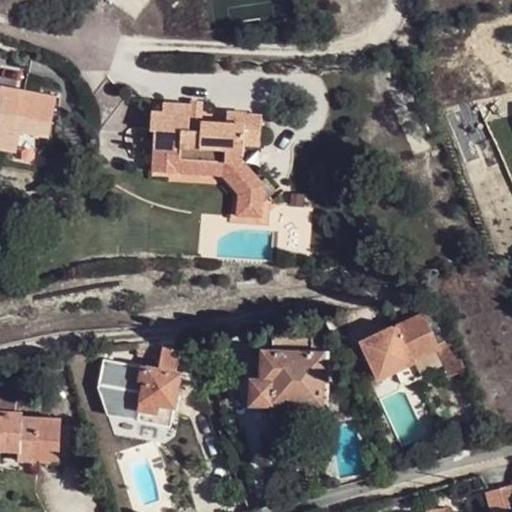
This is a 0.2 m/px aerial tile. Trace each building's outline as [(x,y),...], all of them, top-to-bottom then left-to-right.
[(0,91),(0,148),(18,152),(21,132),(50,137),(58,95),(1,85),(0,91)] [(154,131),(153,150),(181,151),(180,159),(226,163),(226,177),(240,192),(259,175),(244,160),(245,143),(261,144),(263,115),(226,112),(225,121),(205,121),(203,121),(202,128),(189,128),(191,110),(192,105),(163,103),(162,111),(152,111),(150,131),(154,131)] [(205,111),(191,110),(189,128),(202,128),(203,121),(205,121),(205,111)] [(180,159),(153,157),(152,172),(226,177),(226,163),(180,159)] [(263,180),(259,175),(240,192),(239,215),(265,216),(266,201),(254,188),(263,180)] [(278,189),(266,176),(263,180),(254,188),(266,201),(278,189)] [(389,329),(401,352),(412,347),(417,358),(440,348),(439,345),(449,341),(452,339),(436,305),(422,309),(424,314),(389,329)] [(389,329),(365,340),(382,375),(417,358),(412,347),(401,352),(389,329)] [(273,402),(300,404),(324,404),(325,352),(311,350),(311,335),(274,333),(273,351),(264,351),(263,380),(252,379),(252,402),(273,402)] [(449,341),(439,345),(440,348),(453,375),(467,369),(452,339),(449,341)] [(159,367),(142,364),(140,381),(143,382),(139,409),(162,413),(176,404),(181,371),(177,370),(180,350),(163,347),(159,367)] [(0,398),(0,407),(9,408),(9,399),(0,398)] [(300,415),(300,404),(273,402),(272,415),(300,415)] [(19,441),(19,452),(17,460),(59,462),(61,419),(22,417),(23,413),(9,412),(9,408),(0,407),(0,450),(5,451),(6,440),(19,441)] [(5,451),(19,452),(19,441),(6,440),(5,451)] [(511,489),(510,484),(485,491),(491,511),(501,511),(508,510),(506,503),(511,501),(511,489)]
